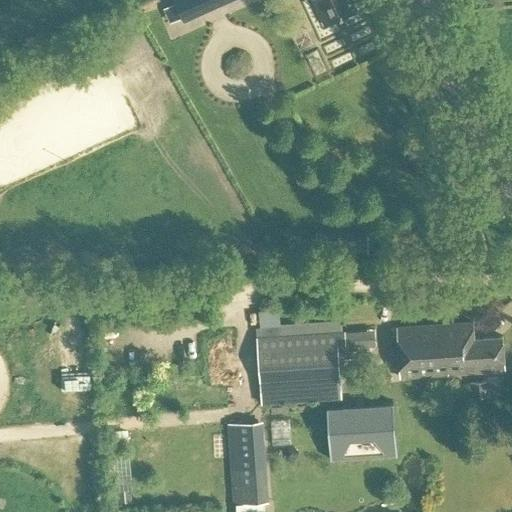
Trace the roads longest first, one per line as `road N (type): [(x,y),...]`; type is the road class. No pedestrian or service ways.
road 1 (track): [(240,317),(245,400),(228,416),(0,436)]
road 2 (track): [(511,276),(241,292)]
road 3 (track): [(241,292),(0,306)]
road 4 (unclassified): [(511,200),(418,0)]
